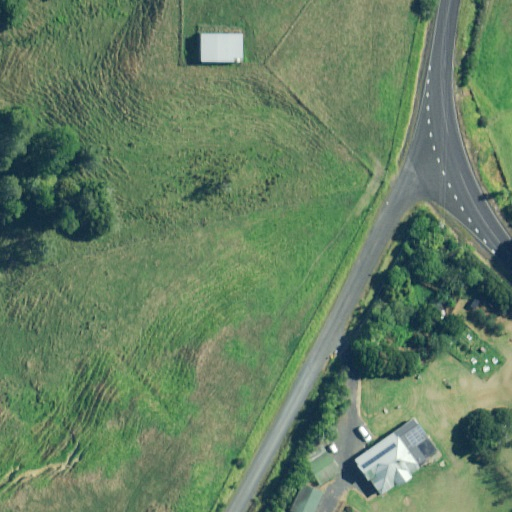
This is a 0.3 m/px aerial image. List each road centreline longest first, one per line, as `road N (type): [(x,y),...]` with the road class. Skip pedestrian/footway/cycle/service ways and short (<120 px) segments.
road 1 (unclassified): [(454,157),(407,185),(233,511)]
road 2 (tertiary): [(454,157),(441,87),(451,0)]
